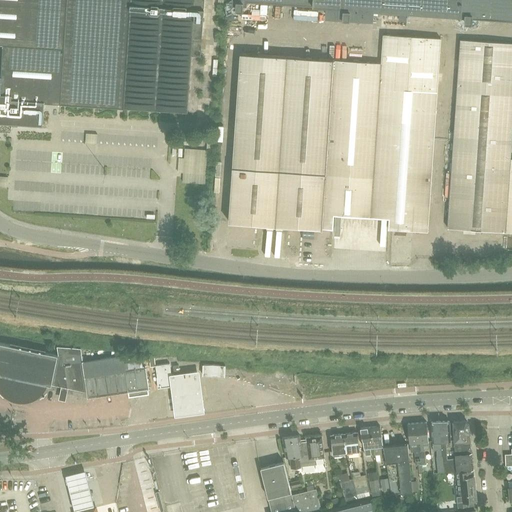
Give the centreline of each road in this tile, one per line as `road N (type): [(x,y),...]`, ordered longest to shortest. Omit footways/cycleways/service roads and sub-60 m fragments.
road 1 (unclassified): [(511,276),(268,272),(38,237),(0,222)]
road 2 (secondary): [(0,459),(363,406),(495,397)]
